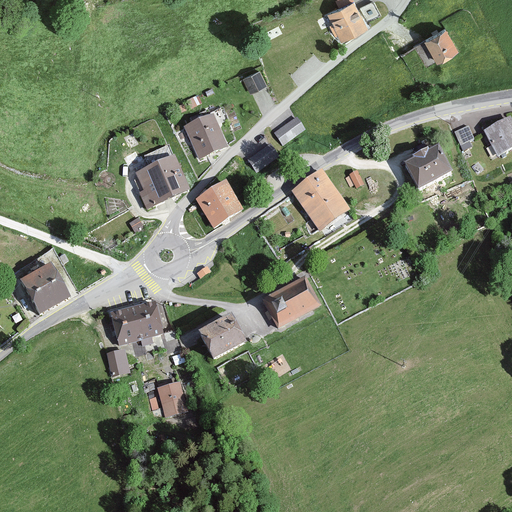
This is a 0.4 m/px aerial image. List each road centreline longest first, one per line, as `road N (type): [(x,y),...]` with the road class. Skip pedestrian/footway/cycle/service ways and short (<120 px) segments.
road 1 (tertiary): [(511,96),(384,129),(186,252)]
road 2 (unclassified): [(170,237),(179,210),(220,165),(407,0)]
road 3 (tertiary): [(0,357),(136,275)]
